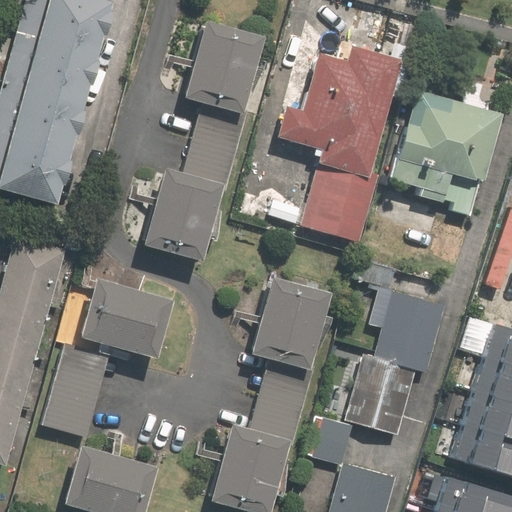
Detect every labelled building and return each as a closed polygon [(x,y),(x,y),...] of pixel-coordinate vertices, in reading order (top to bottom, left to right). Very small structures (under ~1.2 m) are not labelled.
[(23,0),(0,87),(0,182),(61,199),(113,0),(23,0)] [(146,239),(206,254),(255,64),(266,67),(268,58),(257,55),(263,31),(203,16),(184,92),(203,96),(185,167),(166,162),(146,239)] [(391,94),(400,97),(411,61),(422,27),(401,21),(396,38),(384,34),(379,51),(342,39),(337,53),(320,47),(301,107),(287,102),(278,132),(317,144),(314,153),(322,156),(301,224),(354,241),(374,179),(365,176),(391,94)] [(443,204),(445,195),(453,197),(450,209),(469,215),(481,176),(487,178),(507,110),(418,84),(391,179),(418,187),(415,196),(443,204)] [(269,198),(240,191),(233,218),(262,226),(269,198)] [(0,460),(6,462),(20,407),(33,410),(42,376),(29,373),(35,353),(48,356),(57,325),(43,321),(47,303),(62,307),(69,279),(55,275),(63,244),(13,231),(0,279),(0,460)] [(333,284),(272,268),(251,350),(312,365),(333,284)] [(175,295),(99,273),(82,331),(158,353),(175,295)] [(380,324),(372,355),(416,367),(427,370),(446,301),(379,283),(369,321),(380,324)] [(511,367),(511,331),(488,324),(478,357),(511,367)] [(65,341),(40,423),(85,436),(110,355),(65,341)] [(372,355),(360,352),(343,418),(398,433),(416,367),(372,355)] [(511,404),(511,367),(478,357),(467,391),(511,404)] [(511,441),(511,404),(467,391),(457,425),(511,441)] [(328,511),(385,511),(395,469),(343,458),(351,424),(314,415),(305,455),(340,463),(328,511)] [(295,464),(282,460),(290,434),(231,418),(209,494),(268,511),(271,511),(272,511),(278,491),(287,494),(295,464)] [(511,478),(511,441),(457,425),(446,458),(511,478)] [(144,511),(159,462),(80,439),(63,497),(112,511),(144,511)] [(442,511),(511,511),(511,496),(436,473),(426,507),(442,511)]
